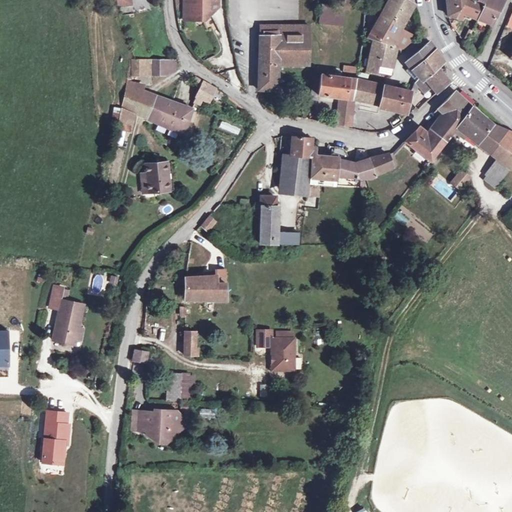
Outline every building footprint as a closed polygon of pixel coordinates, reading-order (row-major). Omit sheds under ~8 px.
[(217,0),(183,0),(184,19),(194,19),(200,14),(201,13),(211,13),(217,7),(217,0)] [(406,0),(388,0),(367,38),(373,40),(391,46),(400,30),(414,4),(406,0)] [(475,0),(446,0),(448,15),(460,19),(463,13),(478,19),(484,3),(475,0)] [(475,0),(484,3),(500,9),(504,0),(475,0)] [(484,3),(478,19),(492,24),(500,9),(484,3)] [(320,4),(318,23),(343,25),(345,7),(320,4)] [(259,79),(258,90),(277,91),(278,64),(309,64),(309,25),(278,25),(279,35),(260,36),(260,53),(259,79)] [(260,25),(260,36),(279,35),(278,25),(260,25)] [(400,30),(391,46),(397,47),(401,51),(416,39),(400,30)] [(373,40),(366,70),(391,75),(397,47),(391,46),(373,40)] [(407,64),(406,65),(408,68),(409,67),(410,67),(419,77),(423,81),(425,79),(437,68),(444,63),(431,44),(429,41),(407,60),(407,64)] [(133,59),(132,74),(149,74),(149,59),(135,59),(133,59)] [(152,59),(152,74),(166,74),(173,72),(175,69),(175,60),(152,59)] [(410,67),(406,70),(416,81),(419,77),(410,67)] [(411,92),(410,94),(413,95),(414,92),(416,93),(418,85),(424,93),(431,87),(437,94),(450,82),(437,68),(425,79),(423,81),(419,77),(416,81),(415,82),(414,83),(413,87),(411,92)] [(328,75),(321,75),(319,95),(340,98),(353,99),(379,105),(379,108),(406,114),(408,102),(410,94),(411,92),(366,82),(357,80),(333,76),(334,70),(329,70),(328,75)] [(358,73),(357,80),(366,82),(367,75),(358,73)] [(195,76),(192,81),(201,87),(203,81),(195,76)] [(201,87),(194,103),(200,105),(202,99),(209,102),(212,95),(214,88),(203,81),(201,87)] [(128,82),(125,94),(140,97),(141,92),(143,85),(128,82)] [(214,88),(212,95),(221,101),(225,95),(214,88)] [(429,122),(424,128),(434,135),(433,136),(444,144),(454,131),(456,127),(471,107),(460,97),(456,93),(455,91),(437,108),(438,109),(434,112),(444,122),(438,129),(429,122)] [(125,94),(122,108),(135,113),(157,123),(164,100),(141,92),(140,97),(125,94)] [(351,115),(353,99),(340,98),(339,113),(351,115)] [(164,100),(157,123),(184,135),(191,110),(164,100)] [(471,107),(456,127),(466,135),(490,152),(507,130),(506,130),(505,131),(492,124),(475,110),(471,107)] [(115,108),(111,124),(117,125),(120,109),(115,108)] [(117,125),(116,128),(130,132),(134,115),(120,109),(117,125)] [(351,115),(339,113),(337,124),(349,125),(351,115)] [(398,115),(389,122),(393,127),(401,120),(398,115)] [(456,127),(454,131),(464,139),(466,135),(456,127)] [(415,131),(405,141),(431,161),(444,144),(433,136),(434,135),(424,128),(419,135),(415,131)] [(511,132),(507,130),(490,152),(497,158),(510,168),(511,165),(511,132)] [(236,147),(242,135),(236,131),(230,144),(236,147)] [(292,137),(291,155),(310,157),(309,184),(319,185),(336,186),(338,159),(338,158),(338,157),(340,157),(345,159),(346,158),(347,158),(347,155),(345,150),(342,148),(334,147),(333,147),(333,157),(314,156),(314,154),(315,150),(313,148),(311,147),(311,139),(292,137)] [(392,153),(388,154),(392,165),(396,164),(392,153)] [(283,154),(280,188),(281,190),(287,191),(287,183),(308,184),(309,184),(310,157),(291,155),(283,154)] [(388,154),(369,158),(375,174),(392,166),(392,165),(388,154)] [(369,158),(354,163),(360,182),(359,188),(366,188),(363,180),(366,180),(376,176),(375,174),(369,158)] [(497,158),(491,166),(504,176),(510,168),(497,158)] [(338,159),(336,186),(359,188),(360,182),(354,163),(338,159)] [(166,162),(145,164),(145,173),(147,192),(169,190),(166,162)] [(489,174),(484,180),(494,188),(504,176),(491,166),(487,172),(489,174)] [(461,171),(452,182),(460,189),(469,178),(461,171)] [(287,183),(287,191),(307,195),(308,184),(287,183)] [(307,195),(307,196),(318,197),(319,185),(309,184),(308,184),(307,195)] [(261,197),(261,207),(261,244),(275,244),(275,230),(276,197),(261,197)] [(219,205),(209,216),(216,222),(226,211),(219,205)] [(209,216),(201,225),(208,231),(216,222),(209,216)] [(275,230),(275,244),(289,244),(290,230),(275,230)] [(290,230),(289,244),(297,245),(298,231),(290,230)] [(216,276),(185,280),(185,298),(226,299),(225,270),(216,270),(216,276)] [(110,276),(109,284),(117,285),(118,277),(110,276)] [(54,287),(50,308),(59,310),(52,340),(75,345),(76,340),(79,328),(84,305),(62,300),(64,289),(54,287)] [(185,332),(184,355),(197,355),(198,348),(195,348),(196,332),(188,332),(188,324),(185,324),(185,332)] [(272,331),(257,332),(257,346),(272,346),(272,339),(272,331)] [(275,339),(272,339),(272,346),(272,370),(294,370),(293,339),(292,339),(275,339)] [(135,352),(133,360),(145,362),(147,353),(135,352)] [(169,374),(167,399),(180,400),(181,376),(182,374),(169,374)] [(181,376),(180,400),(192,401),(193,376),(181,376)] [(139,411),(138,430),(145,431),(145,435),(158,435),(165,443),(177,433),(178,422),(182,418),(176,411),(153,410),(153,412),(139,411)] [(42,463),(63,464),(65,441),(67,441),(69,424),(66,424),(67,413),(47,411),(42,463)] [(132,411),(131,430),(138,430),(139,411),(132,411)] [(178,422),(177,433),(187,424),(182,418),(178,422)]
